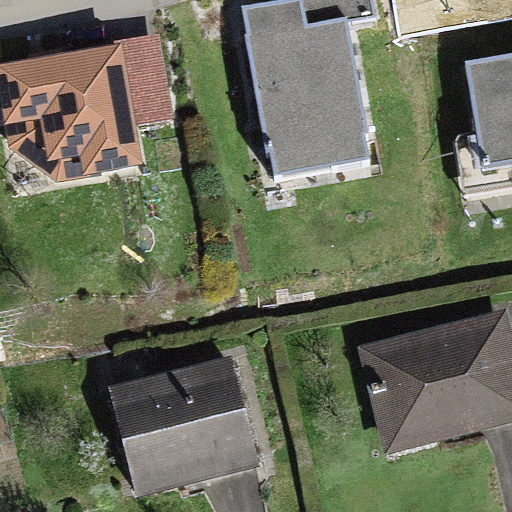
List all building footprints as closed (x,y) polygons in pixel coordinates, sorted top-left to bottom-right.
[(288,0),(239,7),(263,176),(366,161),(347,19),(369,16),(366,0),(288,0)] [(170,23),(5,51),(25,168),(190,139),(170,23)] [(511,36),(476,43),(502,179),(511,177),(511,36)] [(511,316),(380,356),(415,475),(511,446),(511,316)] [(268,379),(112,410),(133,511),(159,511),(290,485),(268,379)] [(14,511),(0,440),(0,511),(14,511)]
